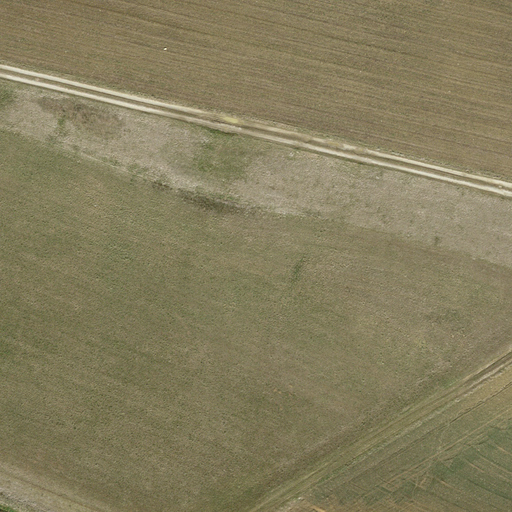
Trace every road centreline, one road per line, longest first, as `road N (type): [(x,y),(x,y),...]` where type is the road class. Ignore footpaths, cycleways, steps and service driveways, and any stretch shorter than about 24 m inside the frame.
road 1 (track): [(511,191),(0,73)]
road 2 (track): [(280,511),(511,356)]
